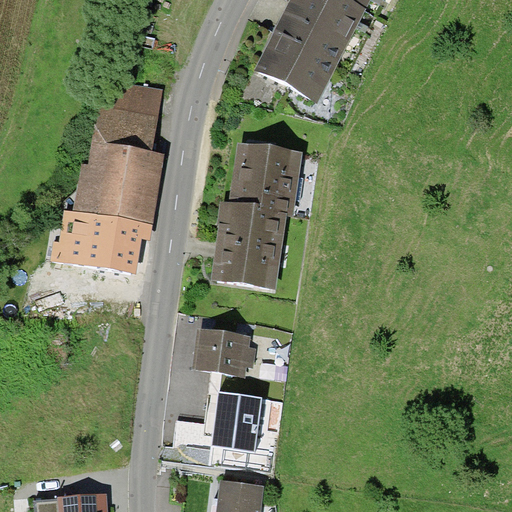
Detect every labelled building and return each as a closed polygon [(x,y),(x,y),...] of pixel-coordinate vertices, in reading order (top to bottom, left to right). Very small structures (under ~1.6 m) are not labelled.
[(290,0),(254,70),(317,103),(371,0),(290,0)] [(152,151),(163,90),(104,79),(92,141),(152,151)] [(152,151),(92,141),(88,164),(81,163),(73,211),(64,210),(59,242),(53,241),(50,260),(136,274),(142,238),(151,239),(165,153),(152,151)] [(303,152),(238,143),(230,202),(222,201),(210,280),(277,289),(287,216),(294,217),(296,200),(300,177),(303,152)] [(252,335),(198,327),(192,370),(245,377),(247,367),(253,368),(256,349),(250,348),(252,335)] [(262,397),(218,391),(211,447),(255,453),(262,397)] [(261,511),(265,486),(221,480),(216,511),(261,511)] [(108,511),(107,494),(57,498),(57,499),(34,501),(34,511),(108,511)]
